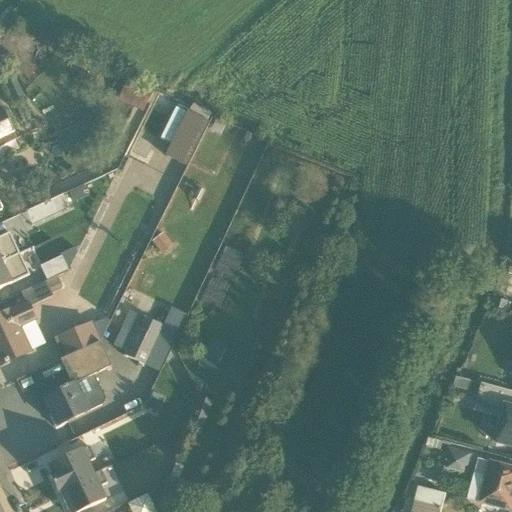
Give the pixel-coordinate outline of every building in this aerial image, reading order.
[(126,81),(116,101),(141,113),(150,92),(126,81)] [(0,146),(18,138),(0,98),(0,146)] [(176,110),(160,141),(170,146),(164,158),(184,168),(210,115),(191,105),(186,115),(176,110)] [(0,263),(20,254),(10,233),(0,237),(0,263)] [(161,234),(150,243),(160,256),(171,247),(161,234)] [(223,248),(213,271),(231,279),(242,256),(223,248)] [(0,289),(31,275),(20,254),(0,263),(0,289)] [(209,280),(198,303),(217,312),(228,289),(209,280)] [(26,306),(0,317),(0,367),(42,347),(32,324),(35,323),(29,310),(52,298),(45,283),(20,295),(26,306)] [(127,313),(111,347),(123,353),(122,357),(157,374),(184,317),(169,310),(161,329),(127,313)] [(91,322),(52,341),(62,361),(96,344),(100,343),(91,322)] [(206,337),(193,364),(214,376),(227,347),(206,337)] [(62,361),(30,375),(14,382),(20,395),(29,391),(41,416),(48,413),(56,429),(98,410),(85,381),(108,370),(96,344),(62,361)] [(511,394),(482,386),(475,413),(501,420),(494,444),(511,448),(511,394)] [(196,399),(185,431),(199,436),(210,404),(196,399)] [(87,448),(45,469),(49,477),(47,478),(55,496),(58,495),(65,511),(84,511),(104,503),(97,489),(105,485),(98,472),(91,476),(86,464),(93,460),(87,448)] [(462,476),(466,459),(450,456),(446,472),(462,476)] [(511,470),(477,462),(467,501),(505,511),(510,511),(511,507),(511,470)] [(173,465),(166,487),(172,489),(173,486),(175,487),(182,468),(173,465)] [(208,482),(194,489),(200,503),(215,496),(208,482)] [(440,511),(445,496),(418,489),(411,511),(440,511)] [(153,511),(146,496),(125,506),(127,511),(153,511)]
